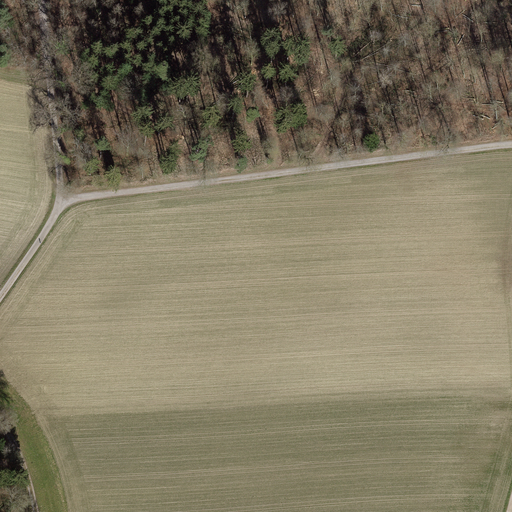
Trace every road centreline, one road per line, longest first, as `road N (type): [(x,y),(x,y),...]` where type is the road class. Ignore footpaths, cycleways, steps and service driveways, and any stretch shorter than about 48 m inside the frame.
road 1 (track): [(511,143),(63,200)]
road 2 (track): [(63,200),(43,0)]
